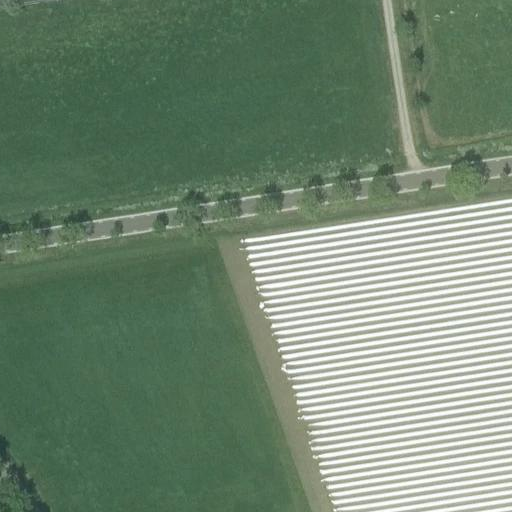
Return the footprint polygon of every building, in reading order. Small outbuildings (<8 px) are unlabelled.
[(0,0),(0,13),(84,0),(0,0)] [(364,0),(340,0),(341,17),(365,17),(364,0)] [(76,12),(81,36),(91,34),(86,10),(76,12)] [(219,115),(325,102),(314,14),(165,32),(175,111),(218,106),(219,115)] [(103,30),(121,52),(139,37),(121,15),(103,30)] [(71,88),(83,69),(48,48),(36,66),(71,88)]
